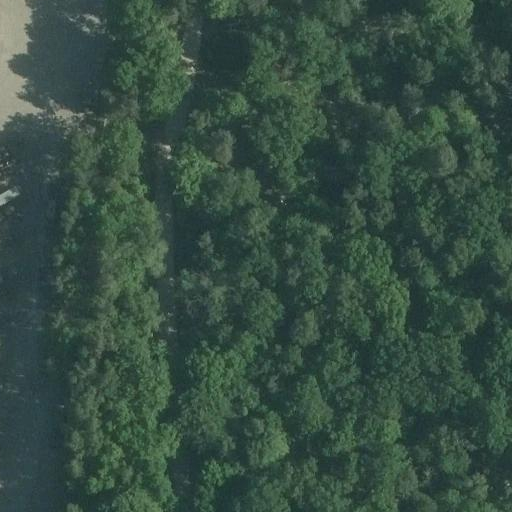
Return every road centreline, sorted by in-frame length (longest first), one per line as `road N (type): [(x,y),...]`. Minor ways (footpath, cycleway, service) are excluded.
road 1 (track): [(194,0),(161,187),(185,511)]
road 2 (track): [(164,244),(348,175),(486,51)]
